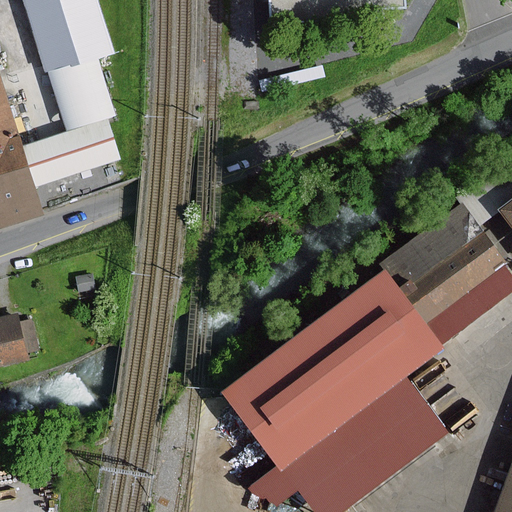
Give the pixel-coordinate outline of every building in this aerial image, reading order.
[(51,70),(70,133),(20,148),(31,185),(46,180),(118,159),(105,118),(114,116),(96,57),(112,52),(96,0),(25,0),(47,71),(51,70)] [(269,0),(271,20),(386,14),(386,5),(407,4),(406,0),(269,0)] [(0,224),(40,213),(31,185),(20,148),(0,80),(0,224)] [(511,201),(501,210),(511,223),(511,201)] [(302,484),(323,511),(343,511),(452,430),(407,371),(511,291),(511,269),(508,264),(511,261),(468,203),(390,261),(395,268),(232,391),(287,463),(266,479),(282,500),(302,484)] [(0,362),(27,356),(17,314),(0,318),(0,362)] [(511,511),(511,476),(499,511),(511,511)]
